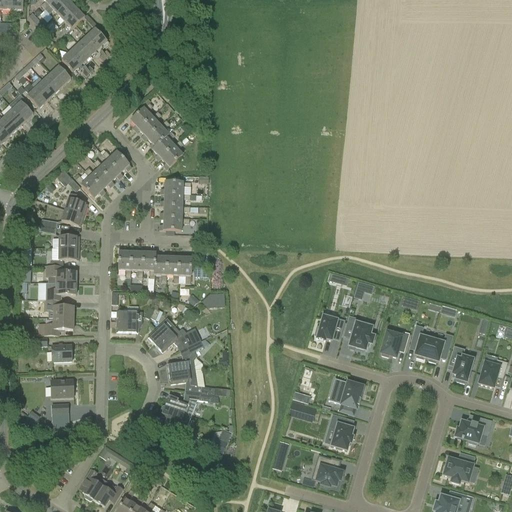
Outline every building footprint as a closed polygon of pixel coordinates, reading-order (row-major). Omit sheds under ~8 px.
[(1,0),(1,12),(12,12),(12,0),(1,0)] [(23,0),(12,0),(12,12),(23,12),(23,0)] [(45,11),(49,7),(49,8),(57,0),(42,0),(45,3),(41,7),(45,11)] [(57,0),(49,8),(50,8),(46,12),(49,16),(53,12),(57,16),(70,4),(66,0),(57,0)] [(57,16),(60,19),(57,22),(60,26),(63,23),(64,24),(77,12),(70,4),(57,16)] [(253,18),(251,22),(264,27),(268,16),(255,11),(253,18)] [(84,19),(77,12),(64,24),(72,32),(84,21),(85,20),(84,19)] [(292,12),(289,24),(293,25),(308,29),(311,17),(307,16),(302,15),(297,13),(292,12)] [(28,18),(33,23),(36,20),(32,15),(28,18)] [(84,21),(94,32),(95,31),(98,33),(101,31),(87,16),(84,19),(85,20),(84,21)] [(41,24),(36,20),(33,23),(37,28),(41,24)] [(248,29),(247,33),(260,38),(264,27),(251,22),(248,29)] [(293,25),(290,36),(309,41),(313,30),(308,29),(293,25)] [(43,34),(47,39),(51,35),(47,31),(43,34)] [(94,32),(87,39),(98,51),(107,43),(95,31),(94,32)] [(245,37),(242,44),(255,49),(260,38),(247,33),(245,37)] [(52,43),(55,40),(51,35),(47,39),(52,43)] [(287,47),(302,51),(302,52),(306,53),(309,41),(290,36),(287,47)] [(90,59),(98,51),(87,39),(78,47),(90,59)] [(282,45),(279,57),(284,59),(289,60),(294,61),(298,63),(302,52),(302,51),(287,47),(282,45)] [(82,67),(90,59),(78,47),(70,54),(82,67)] [(217,48),(212,61),(223,65),(228,52),(224,51),(217,48)] [(228,52),(223,65),(234,69),(239,56),(232,54),(228,52)] [(73,75),(82,67),(70,54),(62,62),(73,75)] [(40,55),(35,59),(39,63),(43,59),(40,55)] [(239,56),(234,69),(245,74),(250,61),(243,58),(239,56)] [(35,59),(27,66),(31,70),(39,63),(35,59)] [(23,78),(31,70),(27,66),(19,74),(23,78)] [(59,68),(51,76),(63,89),(71,81),(59,68)] [(277,71),(272,84),(283,88),(288,76),(284,74),(277,71)] [(18,82),(23,78),(19,74),(15,78),(18,82)] [(55,96),(63,89),(51,76),(43,83),(55,96)] [(288,76),(283,88),(294,93),(299,80),(292,77),(288,76)] [(299,80),(294,93),(305,97),(310,84),(303,81),(299,80)] [(43,83),(35,91),(47,103),(55,96),(43,83)] [(39,111),(47,103),(35,91),(27,98),(39,111)] [(318,98),(313,110),(326,114),(328,110),(330,103),(318,98)] [(140,107),(143,110),(130,123),(135,128),(133,130),(136,134),(139,132),(151,119),(147,114),(153,109),(149,105),(150,104),(148,101),(140,107)] [(21,104),(13,112),(25,124),(33,117),(31,115),(34,112),(26,103),(23,106),(21,104)] [(313,110),(309,120),(322,125),(325,119),(326,114),(313,110)] [(13,112),(5,119),(17,132),(25,124),(13,112)] [(160,128),(155,123),(161,117),(157,114),(151,119),(139,132),(144,137),(141,139),(144,143),(147,140),(160,128)] [(222,115),(217,128),(224,130),(228,132),(233,119),(222,115)] [(5,119),(0,123),(0,129),(9,139),(17,132),(5,119)] [(233,119),(228,132),(235,135),(239,136),(244,123),(233,119)] [(309,120),(305,131),(318,136),(319,132),(322,125),(309,120)] [(166,122),(160,128),(147,140),(152,145),(149,148),(152,152),(168,137),(163,132),(169,126),(166,122)] [(244,123),(239,136),(243,138),(250,140),(255,127),(244,123)] [(255,127),(250,140),(254,142),(261,145),(266,132),(255,127)] [(0,144),(1,146),(9,139),(0,129),(0,144)] [(305,131),(301,142),(314,147),(316,140),(318,136),(305,131)] [(171,134),(168,137),(152,152),(157,157),(155,159),(158,163),(161,161),(173,148),(169,143),(175,138),(171,134)] [(179,142),(173,148),(161,161),(166,166),(163,168),(166,172),(182,157),(177,152),(183,146),(179,142)] [(301,142),(296,153),(309,158),(312,151),(314,147),(301,142)] [(102,157),(107,162),(120,175),(125,170),(128,173),(131,170),(116,154),(111,159),(106,153),(102,157)] [(246,164),(245,168),(258,172),(262,161),(248,157),(246,164)] [(93,165),(99,171),(111,183),(116,179),(119,181),(123,178),(120,175),(107,162),(102,167),(97,162),(93,165)] [(287,166),(283,177),(287,179),(302,184),(306,173),(302,171),(297,169),(292,167),(287,166)] [(243,175),(242,180),(255,183),(258,172),(245,168),(243,175)] [(84,173),(90,179),(103,192),(108,187),(110,190),(114,186),(111,183),(99,171),(94,175),(88,170),(84,173)] [(80,190),(65,174),(57,181),(65,189),(68,186),(76,194),(80,190)] [(74,179),(81,187),(93,200),(99,195),(102,198),(105,195),(103,192),(90,179),(85,184),(77,176),(74,179)] [(287,179),(283,189),(302,197),(306,185),(302,184),(287,179)] [(241,184),(239,191),(252,194),(255,183),(242,180),(241,184)] [(190,185),(182,184),(164,184),(164,191),(160,191),(160,195),(160,196),(164,196),(182,197),(182,190),(190,190),(190,185)] [(279,200),(293,206),(298,208),(302,197),(283,189),(279,200)] [(237,195),(235,202),(249,206),(252,194),(239,191),(237,195)] [(70,196),(69,201),(68,201),(65,212),(84,218),(87,207),(80,205),(82,200),(70,196)] [(190,197),(182,197),(164,196),(164,203),(160,203),(160,207),(160,208),(164,209),(182,208),(182,202),(190,202),(190,197)] [(275,198),(270,210),(275,211),(280,213),(285,215),(289,217),(293,206),(279,200),(275,198)] [(189,209),(182,208),(164,209),(163,215),(160,215),(159,220),(159,221),(163,221),(181,221),(182,214),(189,214),(189,209)] [(80,229),(84,218),(65,212),(61,223),(80,229)] [(189,221),(181,221),(163,221),(163,228),(159,227),(159,232),(181,233),(181,226),(189,226),(189,221)] [(41,228),(56,230),(57,224),(41,222),(41,228)] [(56,230),(41,228),(40,234),(55,236),(56,230)] [(52,250),(58,250),(58,251),(79,251),(79,239),(59,239),(59,241),(53,241),(52,250)] [(130,280),(131,272),(131,254),(124,254),(124,251),(118,250),(118,272),(125,272),(125,280),(130,280)] [(58,251),(58,262),(51,261),(51,268),(62,268),(63,268),(63,263),(78,263),(79,251),(58,251)] [(142,281),(143,273),(143,255),(136,254),(136,251),(131,251),(131,254),(131,272),(137,273),(137,280),(142,281)] [(154,281),(154,277),(155,255),(148,255),(148,251),(143,251),(143,255),(143,273),(149,273),(149,281),(154,281)] [(166,285),(166,277),(166,259),(160,259),(160,255),(155,255),(154,277),(161,277),(161,285),(166,285)] [(178,286),(178,277),(179,260),(172,260),(172,255),(167,255),(166,259),(166,277),(173,277),(173,285),(178,286)] [(190,286),(190,278),(191,260),(184,260),(184,256),(179,256),(179,260),(178,277),(185,278),(185,286),(190,286)] [(56,286),(76,286),(76,275),(62,274),(62,268),(51,268),(45,268),(45,279),(48,279),(48,285),(56,286)] [(194,272),(193,288),(208,289),(208,272),(194,272)] [(330,276),(329,283),(349,285),(350,278),(330,276)] [(363,300),(364,293),(373,295),(375,286),(358,283),(355,299),(363,300)] [(56,286),(56,291),(45,291),(45,303),(60,303),(61,303),(61,297),(76,297),(76,286),(56,286)] [(53,314),(53,320),(73,321),(73,309),(60,309),(60,303),(45,303),(44,303),(43,314),(53,314)] [(127,308),(127,312),(127,334),(137,335),(138,309),(127,308)] [(150,320),(153,311),(149,309),(144,319),(149,321),(150,320)] [(154,312),(153,311),(150,320),(155,322),(159,312),(155,310),(154,312)] [(124,312),(124,314),(117,314),(116,324),(116,334),(127,334),(127,312),(124,312)] [(339,339),(344,323),(337,321),(336,322),(323,318),(319,329),(317,329),(314,337),(317,338),(316,341),(325,343),(325,341),(331,343),(332,341),(333,337),(339,339)] [(358,321),(350,319),(344,338),(352,340),(350,348),(356,350),(355,352),(364,355),(364,352),(365,353),(368,345),(372,346),(374,339),(370,337),(372,329),(357,325),(358,321)] [(53,320),(53,326),(38,326),(38,338),(59,338),(59,334),(64,334),(64,332),(73,332),(73,321),(53,320)] [(166,322),(162,326),(147,339),(154,347),(173,329),(166,322)] [(173,329),(155,347),(162,355),(169,348),(173,344),(176,347),(177,348),(179,353),(187,350),(200,344),(194,331),(186,335),(183,332),(181,331),(179,333),(174,328),(173,329)] [(426,361),(433,338),(422,334),(423,330),(416,328),(412,341),(418,343),(414,357),(416,358),(416,360),(423,362),(423,360),(426,361)] [(386,334),(380,355),(381,356),(381,357),(388,359),(388,358),(396,360),(399,348),(405,350),(409,336),(402,334),(401,338),(386,334)] [(444,341),(433,338),(426,361),(429,361),(428,363),(435,365),(436,363),(438,364),(442,350),(449,351),(452,339),(445,337),(444,341)] [(30,349),(47,349),(47,340),(29,341),(30,349)] [(177,364),(167,365),(169,376),(195,372),(193,362),(196,360),(196,359),(194,354),(203,349),(200,344),(187,350),(179,353),(182,358),(182,359),(182,363),(177,364)] [(71,347),(52,348),(52,364),(72,364),(71,347)] [(466,384),(473,361),(462,358),(464,351),(453,348),(448,367),(454,369),(452,376),(456,377),(455,381),(457,381),(456,383),(464,386),(465,384),(466,384)] [(478,386),(493,390),(496,379),(502,381),(506,365),(496,362),(495,368),(485,365),(478,386)] [(184,394),(214,397),(215,391),(197,388),(195,372),(169,376),(170,386),(185,384),(184,394)] [(72,381),(50,382),(51,400),(73,399),(72,381)] [(340,382),(334,404),(341,406),(339,413),(348,416),(350,409),(356,411),(357,408),(359,408),(361,401),(359,400),(362,389),(340,382)] [(183,404),(169,398),(165,408),(191,418),(197,403),(218,405),(218,398),(214,397),(184,394),(183,404)] [(294,394),(292,401),(308,406),(310,398),(294,394)] [(52,417),(68,416),(67,406),(51,406),(52,417)] [(305,410),(294,406),(291,416),(303,420),(305,410)] [(165,408),(165,409),(163,408),(162,409),(160,412),(161,414),(163,414),(161,418),(165,420),(165,421),(166,423),(168,423),(166,428),(182,435),(184,427),(187,428),(191,418),(165,408)] [(33,428),(40,419),(31,413),(25,422),(33,428)] [(336,431),(331,448),(346,452),(352,431),(343,428),(345,422),(333,418),(329,429),(336,431)] [(478,419),(476,426),(460,422),(458,430),(456,429),(453,440),(468,444),(467,445),(476,448),(476,446),(479,447),(482,438),(487,439),(491,423),(478,419)] [(222,457),(227,445),(216,440),(211,452),(222,457)] [(273,470),(282,472),(290,445),(281,443),(273,470)] [(117,464),(121,458),(106,449),(100,459),(106,463),(108,459),(117,464)] [(444,467),(442,475),(444,476),(443,477),(452,480),(451,484),(459,486),(460,482),(468,484),(472,468),(474,459),(460,455),(458,464),(451,462),(449,466),(447,466),(446,467),(444,467)] [(121,458),(117,464),(128,471),(125,475),(132,479),(138,469),(121,458)] [(331,462),(318,458),(311,481),(321,484),(321,486),(329,489),(330,487),(335,488),(337,482),(340,482),(342,474),(329,470),(331,462)] [(78,491),(84,495),(83,496),(85,497),(84,498),(84,500),(90,503),(92,503),(93,501),(94,502),(105,483),(96,477),(97,475),(91,471),(78,491)] [(511,478),(506,477),(500,495),(508,497),(511,483),(511,478)] [(104,509),(109,502),(115,506),(123,492),(117,488),(116,490),(105,483),(94,502),(104,509)] [(162,488),(156,499),(164,504),(171,493),(162,488)] [(130,492),(124,500),(117,511),(131,511),(135,507),(129,503),(134,494),(130,492)] [(465,506),(467,499),(450,494),(448,500),(440,498),(438,505),(435,504),(433,511),(455,511),(458,504),(465,506)] [(140,498),(135,507),(131,511),(143,511),(139,509),(145,501),(140,498)]
